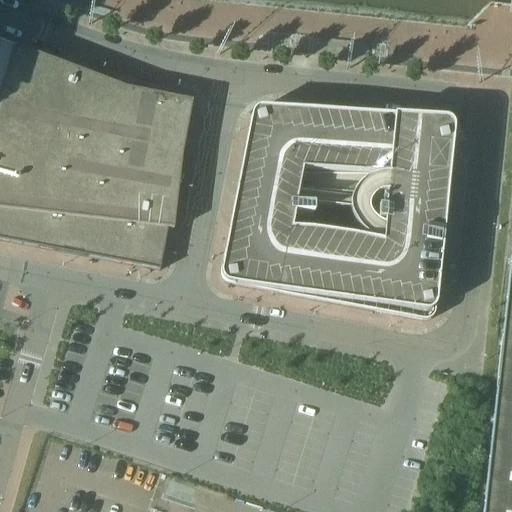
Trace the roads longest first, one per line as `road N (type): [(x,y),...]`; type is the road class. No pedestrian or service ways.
road 1 (residential): [(187,305),(418,349),(435,349),(454,333)]
road 2 (residential): [(230,80),(128,61),(0,16)]
road 3 (residential): [(462,107),(487,138),(467,305),(454,333)]
road 4 (residential): [(462,107),(230,80)]
road 5 (residential): [(187,305),(230,80)]
road 6 (residential): [(51,279),(0,462)]
road 7 (residential): [(51,279),(187,305)]
